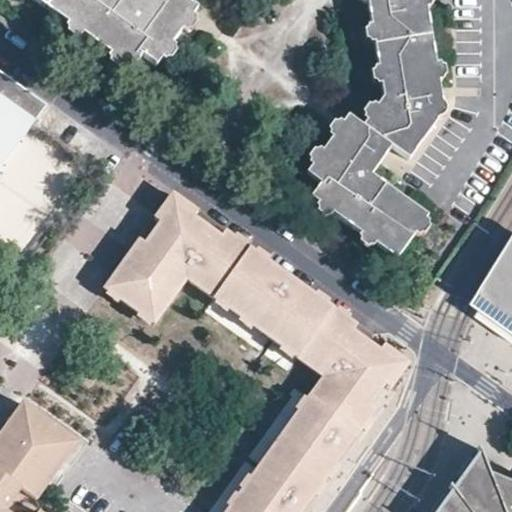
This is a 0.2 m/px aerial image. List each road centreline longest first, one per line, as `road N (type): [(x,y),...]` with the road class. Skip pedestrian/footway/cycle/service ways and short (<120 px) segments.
road 1 (residential): [(443,356),(0,44)]
road 2 (residential): [(333,511),(443,356)]
